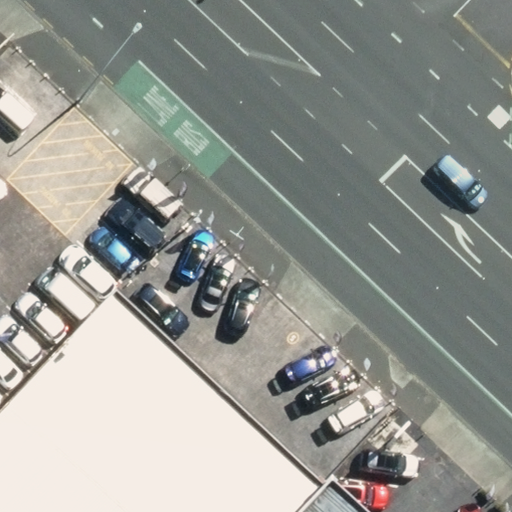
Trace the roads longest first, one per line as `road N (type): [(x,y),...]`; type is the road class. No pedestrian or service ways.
road 1 (primary): [(365,115),(511,253)]
road 2 (primary): [(214,0),(365,115)]
road 3 (residential): [(473,0),(365,115)]
